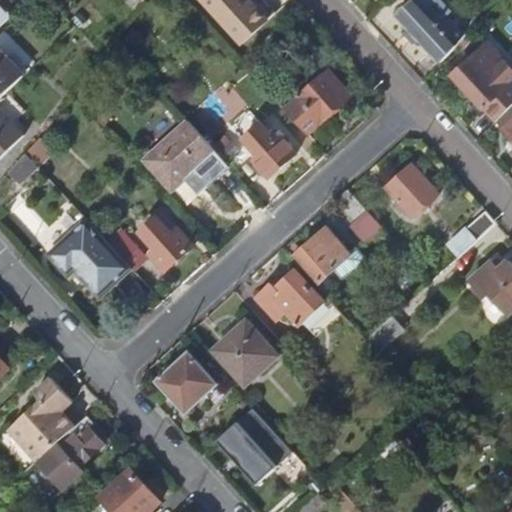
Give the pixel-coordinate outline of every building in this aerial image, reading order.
[(4,0),(17,8),(21,2),(17,0),(4,0)] [(220,0),(212,8),(247,46),(279,15),(265,0),(220,0)] [(421,0),(403,17),(415,31),(409,36),(421,49),(426,44),(445,66),(460,50),(443,31),(459,16),(444,0),(441,3),(438,0),(421,0)] [(0,30),(12,20),(0,7),(0,30)] [(71,22),(76,28),(85,37),(97,26),(83,10),(71,22)] [(500,125),(505,121),(511,112),(511,77),(489,51),(458,79),(500,125)] [(0,53),(0,101),(6,96),(17,85),(18,85),(24,78),(0,53)] [(37,73),(50,84),(56,75),(43,65),(37,73)] [(331,74),(288,113),(311,138),(354,100),(331,74)] [(17,85),(7,97),(15,103),(25,92),(17,85)] [(0,161),(21,141),(0,119),(0,161)] [(191,124),(148,163),(175,192),(218,153),(191,124)] [(262,128),(245,144),(260,161),(256,165),(271,182),(299,157),(283,139),(277,145),(262,128)] [(238,149),(227,160),(234,168),(245,157),(238,149)] [(38,165),(28,154),(10,174),(20,182),(38,165)] [(417,167),(391,190),(417,220),(444,196),(417,167)] [(339,202),(359,225),(372,214),(351,191),(339,202)] [(386,229),(372,214),(359,225),(363,230),(360,234),(369,244),(386,229)] [(489,214),(452,246),(462,258),(499,225),(489,214)] [(165,215),(143,235),(158,253),(153,257),(169,275),(196,250),(165,215)] [(112,246),(88,220),(49,256),(70,279),(79,270),(105,298),(134,271),(132,268),(120,255),(112,246)] [(331,231),(296,262),(327,296),(336,288),(329,281),(337,273),(344,281),(366,267),(367,261),(360,254),(355,258),(331,231)] [(120,255),(132,268),(134,271),(144,282),(157,271),(132,244),(120,255)] [(494,262),(470,284),(485,303),(492,297),(510,317),(511,315),(511,262),(503,271),(494,262)] [(291,314),(304,328),(307,326),(319,339),(345,315),(327,296),(324,299),(301,274),(281,291),(277,286),(262,300),(281,322),(291,314)] [(385,327),(369,341),(380,353),(407,329),(396,317),(385,327)] [(380,321),(363,335),(369,341),(385,327),(380,321)] [(249,322),(217,352),(249,388),(283,358),(249,322)] [(0,386),(16,372),(0,355),(0,386)] [(192,356),(161,385),(189,416),(220,388),(192,356)] [(41,465),(42,464),(50,457),(64,444),(79,430),(66,415),(77,405),(55,381),(38,397),(45,404),(37,411),(41,415),(36,420),(32,416),(17,429),(29,441),(24,446),(41,465)] [(256,411),(220,443),(260,489),(297,456),(256,411)] [(93,432),(98,428),(100,426),(92,418),(91,419),(79,430),(64,444),(50,457),(42,464),(41,465),(66,493),(88,474),(84,470),(100,455),(108,448),(93,432)] [(154,511),(169,499),(139,467),(104,500),(115,511),(154,511)] [(311,489),(286,511),(287,511),(303,511),(319,498),(311,489)] [(303,511),(326,511),(331,508),(321,496),(319,498),(303,511)]
